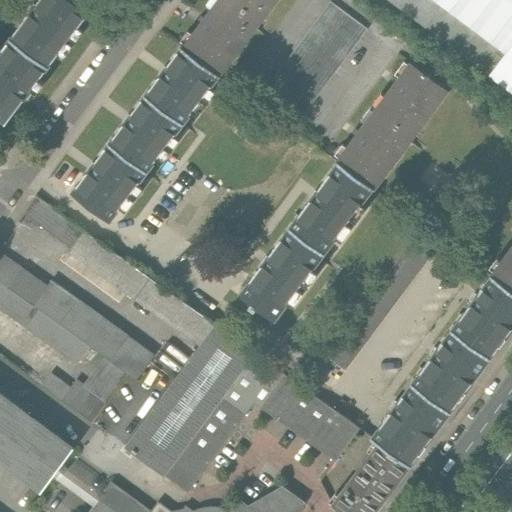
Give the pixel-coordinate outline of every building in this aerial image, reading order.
[(0,118),(6,122),(26,95),(88,13),(70,0),(39,0),(31,12),(11,39),(11,40),(0,54),(0,118)] [(220,76),(257,25),(223,0),(216,0),(182,48),(220,76)] [(223,0),(257,25),(275,0),(223,0)] [(511,0),(384,0),(511,96),(511,0)] [(263,94),(298,121),(364,32),(329,6),(263,94)] [(182,48),(145,97),(184,125),(220,76),(182,48)] [(410,62),(373,111),(412,140),(449,90),(410,62)] [(145,97),(109,146),(148,174),(184,125),(145,97)] [(376,189),(412,140),(373,111),(337,160),(339,162),(372,186),(376,189)] [(111,223),(148,174),(109,146),(73,195),(111,223)] [(339,162),(290,228),(323,252),(372,186),(339,162)] [(35,208),(84,243),(96,225),(48,190),(35,208)] [(200,348),(216,327),(96,225),(84,243),(81,247),(200,348)] [(274,318),(323,252),(290,228),(241,294),(274,318)] [(410,244),(327,356),(347,371),(430,258),(410,244)] [(511,251),(492,279),(511,293),(511,251)] [(47,286),(0,252),(0,311),(76,367),(90,347),(105,357),(84,386),(76,380),(71,388),(51,373),(42,386),(93,423),(129,374),(137,380),(155,356),(51,281),(47,286)] [(477,299),(452,333),(489,360),(511,327),(511,293),(492,279),(477,299)] [(200,348),(127,448),(166,476),(254,355),(216,327),(200,348)] [(437,353),(412,387),(449,414),(489,360),(452,333),(437,353)] [(359,431),(254,355),(166,476),(187,492),(253,402),(336,462),(359,431)] [(413,462),(449,414),(412,387),(397,407),(377,435),(372,442),(378,446),(409,469),(413,462)] [(74,449),(0,393),(0,460),(42,492),(74,449)] [(334,511),(376,511),(409,469),(378,446),(332,510),(334,511)] [(88,511),(150,511),(111,483),(88,511)] [(282,488),(249,507),(237,498),(227,511),(226,511),(299,511),(305,505),(282,488)] [(158,502),(150,511),(226,511),(227,511),(221,508),(215,507),(210,507),(204,508),(199,509),(194,511),(187,506),(183,511),(182,510),(172,511),(158,502)]
